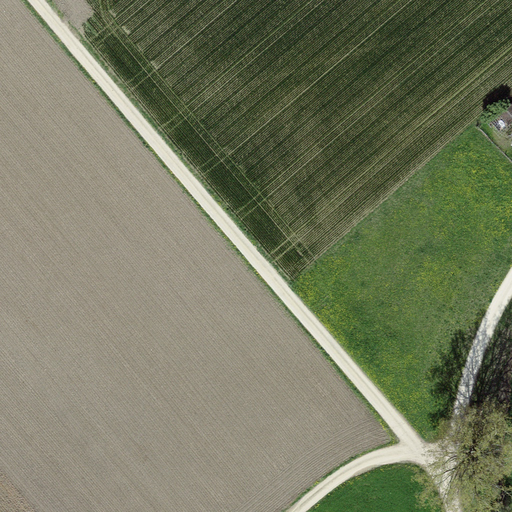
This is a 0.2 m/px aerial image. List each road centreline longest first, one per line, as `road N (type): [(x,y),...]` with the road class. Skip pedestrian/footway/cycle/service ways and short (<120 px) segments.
road 1 (track): [(448,472),(418,450),(38,0)]
road 2 (track): [(448,472),(477,346),(511,281)]
road 3 (track): [(297,511),(345,471),(418,450)]
